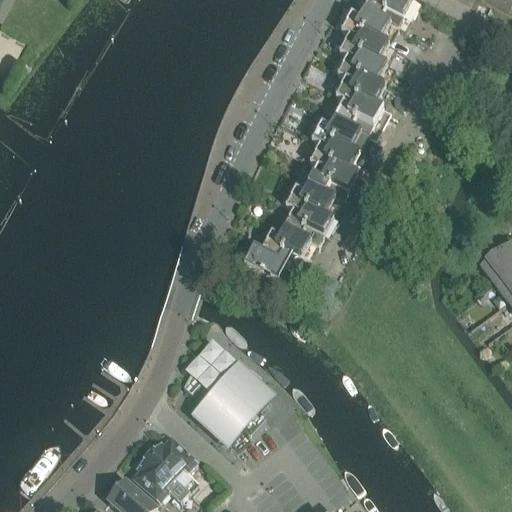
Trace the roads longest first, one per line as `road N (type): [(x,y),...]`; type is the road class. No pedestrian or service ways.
road 1 (residential): [(145,404),(203,251),(325,0)]
road 2 (residential): [(324,273),(472,21),(434,0)]
road 3 (residential): [(145,404),(237,489),(239,511)]
road 4 (residential): [(62,511),(145,404)]
